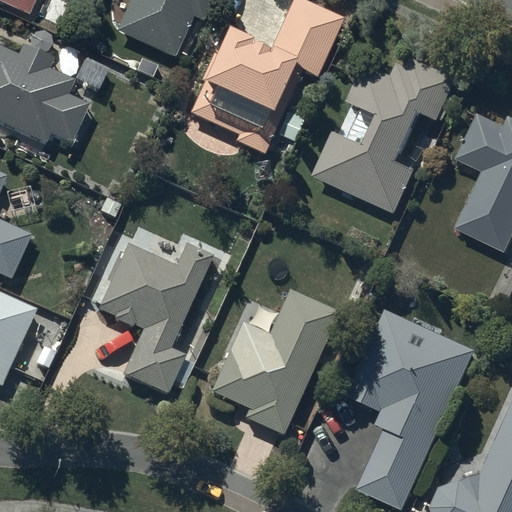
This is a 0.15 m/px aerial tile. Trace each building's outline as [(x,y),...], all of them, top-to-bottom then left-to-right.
[(0,0),(0,2),(32,16),(39,0),(0,0)] [(136,0),(119,37),(178,63),(196,23),(207,28),(220,0),(136,0)] [(256,46),(231,35),(192,120),(239,141),(235,149),(264,162),(303,77),(318,84),(346,22),(296,0),(271,57),(254,49),(256,46)] [(0,125),(49,150),(54,141),(73,150),(93,110),(69,99),(76,84),(52,73),(57,61),(30,48),(24,60),(0,47),(0,125)] [(372,153),(340,137),(318,183),(400,221),(420,177),(402,168),(425,118),(443,126),(462,87),(418,66),(415,73),(403,68),(396,84),(370,72),(353,108),(386,123),(372,153)] [(511,124),(507,135),(480,122),(458,166),(485,179),(457,235),(508,260),(511,251),(511,124)] [(0,280),(13,286),(33,242),(0,226),(0,203),(10,182),(0,177),(0,280)] [(216,260),(190,248),(179,270),(131,247),(101,311),(119,319),(117,323),(137,332),(139,329),(146,332),(125,375),(171,397),(177,383),(187,388),(197,367),(186,362),(188,359),(172,351),(216,260)] [(0,389),(6,392),(40,314),(0,296),(0,389)] [(264,368),(234,356),(216,398),(253,414),(250,423),(289,440),(342,316),(294,296),(264,368)] [(410,511),(480,353),(390,314),(352,400),(387,415),(381,428),(389,432),(363,493),(405,511),(410,511)] [(511,511),(511,413),(483,478),(462,486),(460,486),(458,486),(457,486),(455,487),(453,488),(452,488),(450,489),(448,490),(447,491),(445,492),(444,494),(443,495),(442,496),(441,498),(439,499),(439,501),(438,502),(437,504),(436,506),(436,508),(435,509),(435,511),(511,511)]
